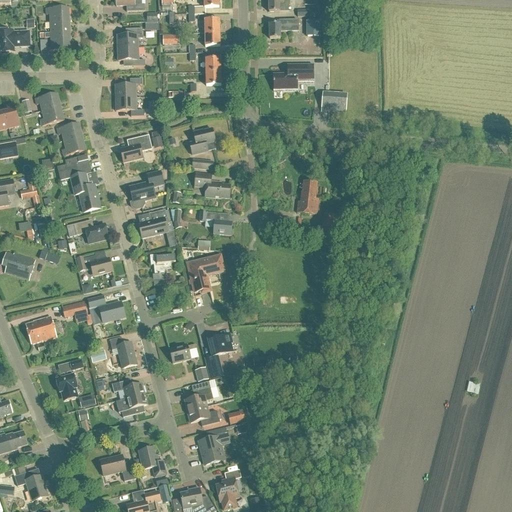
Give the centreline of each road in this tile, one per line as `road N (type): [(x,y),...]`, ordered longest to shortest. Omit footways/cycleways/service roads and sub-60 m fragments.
road 1 (residential): [(170,422),(89,114),(91,77)]
road 2 (unclassified): [(511,153),(252,124)]
road 3 (residential): [(56,448),(0,321)]
road 4 (unclassified): [(252,124),(242,0)]
